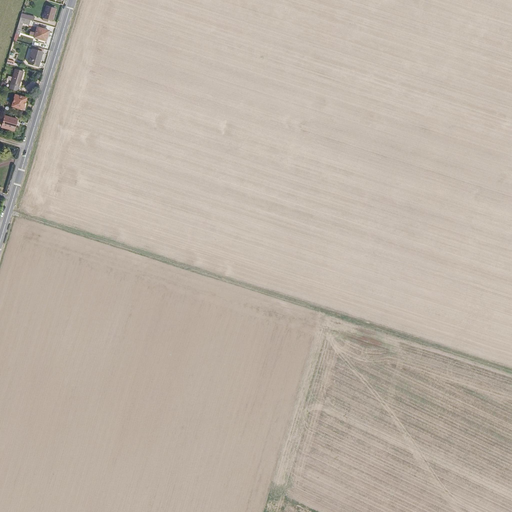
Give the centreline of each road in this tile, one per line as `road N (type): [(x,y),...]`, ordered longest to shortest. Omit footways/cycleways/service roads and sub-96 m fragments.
road 1 (track): [(511,373),(7,214)]
road 2 (secondary): [(72,0),(12,198)]
